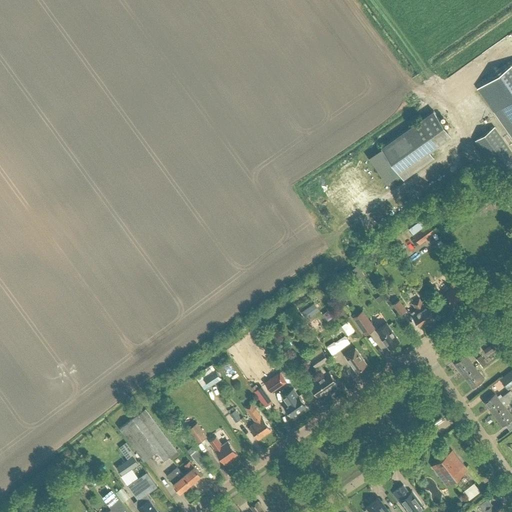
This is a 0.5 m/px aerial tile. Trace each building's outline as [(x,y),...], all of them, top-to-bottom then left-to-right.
[(511,63),(478,88),(511,136),(511,63)] [(433,110),(382,147),(404,177),(433,156),(430,151),(451,135),(433,110)] [(476,139),(502,176),(511,168),(511,151),(494,126),(476,139)] [(428,190),(423,178),(410,184),(415,195),(428,190)] [(325,179),(310,187),(331,226),(345,218),(325,179)] [(435,232),(428,223),(413,233),(420,243),(435,232)] [(355,276),(362,272),(357,264),(350,269),(355,276)] [(453,303),(466,293),(456,280),(449,285),(451,288),(445,291),(453,303)] [(411,311),(413,314),(412,314),(420,326),(434,316),(426,304),(429,302),(426,297),(422,300),(419,297),(412,303),(415,308),(411,311)] [(393,303),(400,313),(406,309),(399,299),(393,303)] [(319,309),(314,302),(302,310),(307,318),(319,309)] [(353,316),(365,333),(374,326),(362,310),(353,316)] [(389,347),(399,340),(387,322),(376,329),(389,347)] [(331,357),(321,343),(309,352),(318,366),(331,357)] [(491,343),(483,349),(487,354),(495,348),(491,343)] [(367,362),(367,361),(355,345),(345,353),(344,354),(356,370),(367,362)] [(499,348),(484,359),(488,364),(503,352),(499,348)] [(507,364),(510,362),(503,352),(500,355),(507,364)] [(473,386),(484,378),(465,353),(454,362),(473,386)] [(477,358),(483,367),(487,363),(481,355),(477,358)] [(212,364),(201,372),(204,377),(209,384),(210,385),(221,378),(215,369),(212,364)] [(286,367),(265,381),(272,391),(293,377),(286,367)] [(318,395),(325,390),(330,387),(331,388),(338,383),(328,369),(326,371),(323,373),(309,383),(312,388),(306,392),(311,400),(318,395)] [(511,369),(501,378),(507,387),(511,383),(511,369)] [(254,390),(265,406),(270,402),(259,387),(254,390)] [(281,395),(286,402),(284,403),(282,405),(290,416),(292,414),(306,404),(294,387),(283,394),(281,395)] [(483,401),(492,413),(504,404),(511,398),(511,393),(509,390),(499,397),(495,392),(483,401)] [(258,438),(272,429),(256,407),(255,408),(251,402),(245,406),(249,412),(256,421),(249,425),(258,438)] [(511,417),(511,415),(504,404),(492,413),(501,425),(511,417)] [(132,418),(157,450),(163,459),(177,449),(146,408),(132,418)] [(230,412),(236,420),(240,417),(235,409),(234,410),(230,412)] [(144,460),(157,450),(132,418),(120,427),(144,460)] [(187,428),(196,442),(206,435),(197,421),(187,428)] [(225,447),(217,435),(211,439),(226,460),(237,452),(231,443),(225,447)] [(196,449),(191,453),(202,467),(208,463),(196,449)] [(449,482),(466,469),(452,449),(435,463),(449,482)] [(128,458),(121,463),(127,471),(139,463),(133,455),(128,458)] [(185,473),(192,482),(202,474),(190,459),(185,463),(190,469),(185,473)] [(166,474),(180,491),(192,482),(185,473),(184,474),(177,466),(166,474)] [(128,484),(138,498),(147,492),(147,493),(157,486),(146,471),(128,484)] [(96,480),(88,487),(91,491),(99,484),(96,480)] [(125,497),(131,491),(121,481),(115,487),(125,497)] [(463,492),(469,500),(481,491),(474,483),(463,492)] [(403,484),(393,492),(407,511),(415,511),(424,506),(412,489),(409,492),(403,484)] [(142,511),(158,511),(152,503),(154,501),(147,493),(147,492),(138,498),(135,501),(142,511)] [(114,511),(119,511),(126,507),(117,495),(107,503),(114,511)] [(389,511),(378,497),(366,506),(367,507),(364,510),(365,511),(389,511)] [(254,511),(266,511),(257,499),(249,505),(254,511)] [(478,510),(486,505),(483,499),(474,503),(478,510)]
